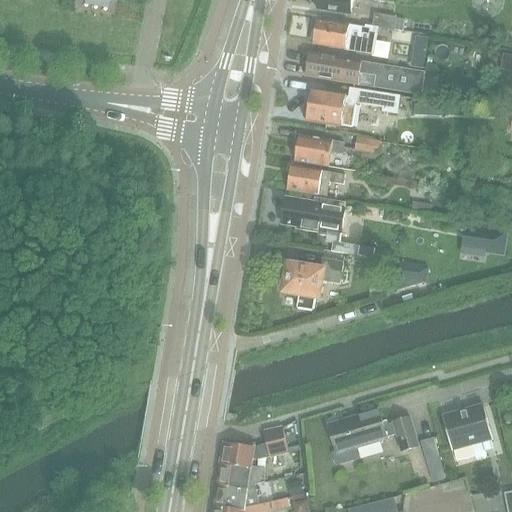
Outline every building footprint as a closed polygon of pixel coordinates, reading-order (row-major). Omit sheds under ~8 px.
[(75,0),(75,4),(114,10),(116,0),(75,0)] [(374,1),(374,0),(318,0),(317,9),(350,14),(352,0),(365,0),(374,2),(374,1)] [(374,15),(372,27),(384,29),(402,32),(404,20),(374,15)] [(381,41),(384,29),(372,27),(365,26),(365,29),(317,21),(313,45),(345,50),(347,36),(381,41)] [(365,50),(363,62),(380,65),(382,53),(365,50)] [(310,53),(306,77),(357,86),(359,74),(375,76),(374,88),(420,96),(424,73),(380,65),(363,62),(310,53)] [(412,56),(410,68),(423,70),(425,58),(412,56)] [(312,90),(307,120),(340,126),(352,128),(355,104),(382,109),(382,112),(398,115),(401,97),(400,97),(383,94),(358,90),(356,98),(312,90)] [(342,156),(344,145),(298,137),(294,162),(328,167),(330,154),(342,156)] [(378,155),(380,144),(356,140),(354,151),(378,155)] [(343,186),(345,177),(292,167),(288,191),(317,196),(327,198),(329,184),(343,186)] [(286,200),(282,224),(297,226),(296,229),(327,234),(325,241),(333,242),(338,243),(345,204),(314,198),(313,204),(286,200)] [(412,202),(410,211),(430,214),(431,205),(412,202)] [(365,206),(364,215),(381,218),(383,210),(365,206)] [(443,225),(440,243),(474,248),(477,230),(443,225)] [(478,226),(476,238),(485,240),(487,228),(478,226)] [(333,242),(331,251),(357,256),(358,247),(338,243),(333,242)] [(358,247),(357,256),(372,258),(373,249),(358,247)] [(339,285),(343,263),(322,260),(320,270),(287,264),(282,293),(299,296),(297,309),(312,312),(315,298),(319,299),(322,282),(339,285)] [(391,279),(390,292),(403,293),(403,279),(391,279)] [(454,451),(457,460),(459,462),(474,457),(475,454),(473,445),(493,440),(483,405),(442,417),(452,451),(454,451)] [(379,410),(328,425),(336,453),(333,454),(335,462),(339,464),(356,460),(358,456),(356,449),(387,440),(387,437),(396,435),(401,452),(418,447),(410,418),(393,423),(383,426),(379,410)] [(233,445),(223,444),(220,465),(250,470),(251,467),(252,460),(256,461),(256,459),(287,454),(284,440),(282,428),(263,432),(266,444),(252,448),(243,447),(243,443),(234,441),(233,445)] [(436,437),(419,443),(430,474),(447,467),(436,437)] [(264,469),(251,467),(250,470),(220,465),(217,485),(247,491),(248,486),(254,484),(264,482),(264,469)] [(301,481),(291,484),(294,496),(304,494),(301,481)] [(217,485),(213,507),(244,511),(245,508),(259,505),(254,484),(248,486),(247,491),(217,485)] [(288,498),(271,502),(273,511),(290,507),(288,498)]
